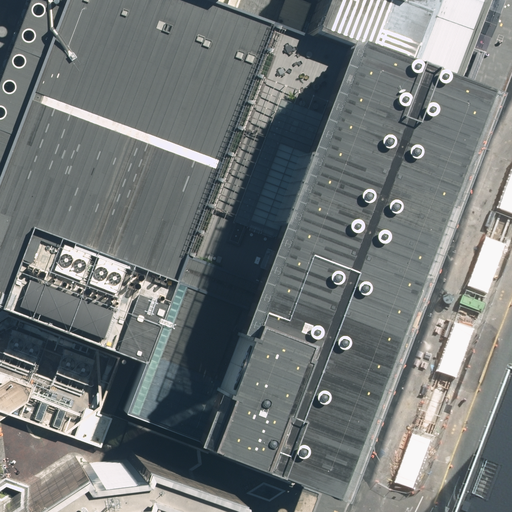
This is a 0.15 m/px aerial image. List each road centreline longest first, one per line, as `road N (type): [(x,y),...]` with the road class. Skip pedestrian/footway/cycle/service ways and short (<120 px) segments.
road 1 (tertiary): [(364,511),(511,106)]
road 2 (tertiary): [(511,303),(434,511)]
